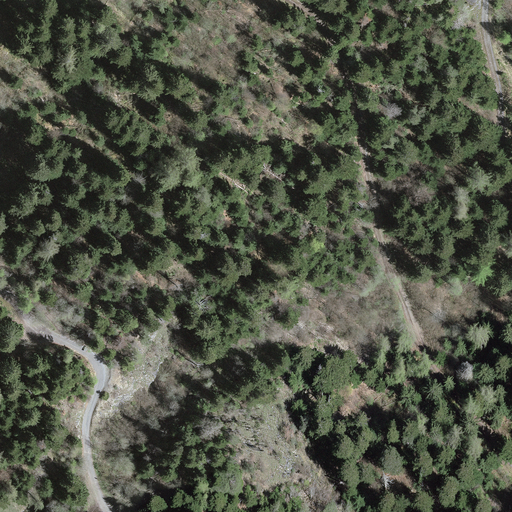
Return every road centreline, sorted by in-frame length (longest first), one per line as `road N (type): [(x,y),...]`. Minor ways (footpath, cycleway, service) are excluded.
road 1 (track): [(294,0),(323,29),(353,90),(385,250),(422,344),(511,462)]
road 2 (track): [(107,511),(86,448),(103,384),(94,355),(42,327),(0,285)]
road 3 (track): [(511,223),(488,0)]
